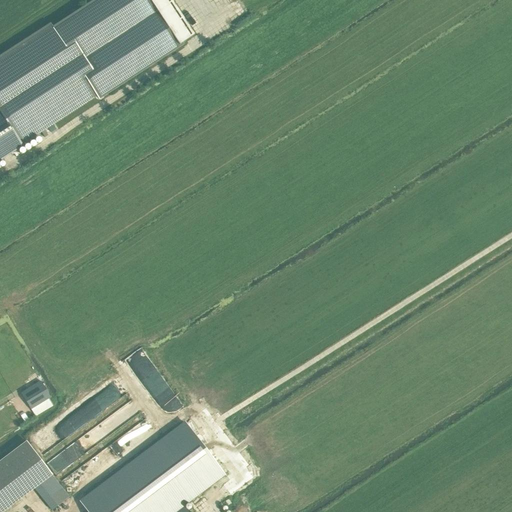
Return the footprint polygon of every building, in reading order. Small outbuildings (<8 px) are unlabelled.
[(99,100),(183,45),(181,43),(194,35),(171,0),(98,0),(53,32),(68,54),(76,48),(93,74),(85,80),(95,94),(99,100)] [(0,60),(0,106),(23,141),(24,143),(27,142),(96,97),(85,80),(93,74),(76,48),(68,54),(53,32),(50,28),(0,60)] [(0,156),(23,141),(0,106),(0,156)] [(40,386),(22,398),(31,411),(49,399),(40,386)] [(182,429),(77,507),(80,511),(186,511),(183,506),(200,493),(219,479),(191,440),(182,429)] [(22,443),(0,459),(0,511),(2,511),(3,511),(20,499),(34,488),(52,475),(26,441),(26,440),(22,443)]
